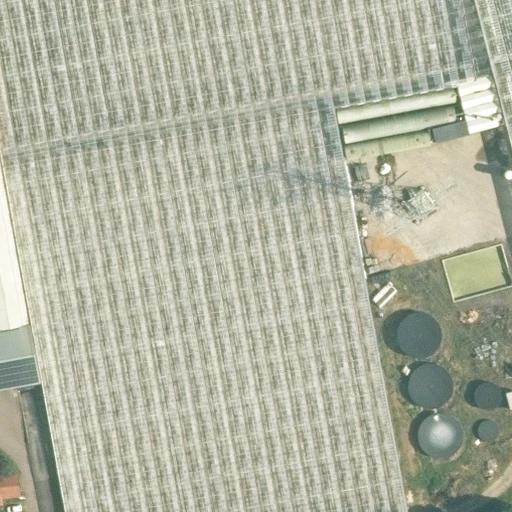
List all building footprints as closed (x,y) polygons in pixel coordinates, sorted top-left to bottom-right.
[(511,0),(0,0),(0,330),(22,326),(32,385),(41,383),(64,511),(406,511),(364,277),(333,108),(350,105),(456,86),(468,132),(505,124),(511,150),(511,0)] [(429,141),(462,134),(459,119),(426,127),(429,141)] [(511,266),(506,244),(441,260),(452,306),(511,290),(511,266)] [(403,354),(410,358),(417,360),(425,360),(432,357),(437,352),(441,346),(443,338),(441,331),(438,324),(432,319),(425,316),(418,315),(411,317),(404,321),(400,326),(397,333),(397,341),(399,348),(403,354)] [(0,330),(0,390),(32,385),(22,326),(0,330)] [(413,400),(418,405),(425,407),(432,407),(439,405),(444,401),(448,395),(450,388),(449,381),(446,375),(441,370),(435,367),(428,366),(422,367),(416,371),(412,375),(409,381),(408,388),(409,394),(413,400)] [(420,451),(426,455),(432,458),(438,458),(445,457),(450,453),(454,447),(456,441),(456,434),(454,428),(450,423),(444,419),(437,418),(431,419),(425,422),(420,426),(417,432),(416,439),(417,445),(420,451)] [(18,474),(0,475),(0,498),(20,497),(18,474)]
